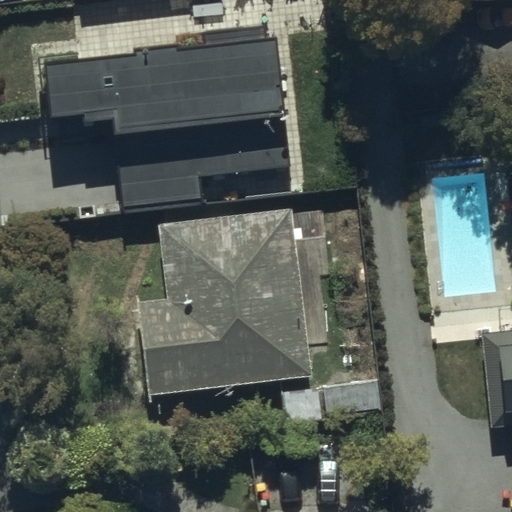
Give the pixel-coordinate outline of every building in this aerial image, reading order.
[(125,0),(128,17),(215,6),(214,0),(125,0)] [(320,0),(247,0),(255,59),(327,50),(320,0)] [(0,100),(0,125),(2,145),(139,130),(134,86),(0,100)] [(137,315),(148,408),(307,389),(291,259),(327,255),(319,195),(216,207),(219,229),(155,236),(164,312),(137,315)] [(511,339),(484,342),(491,430),(511,428),(511,433),(511,339)]
